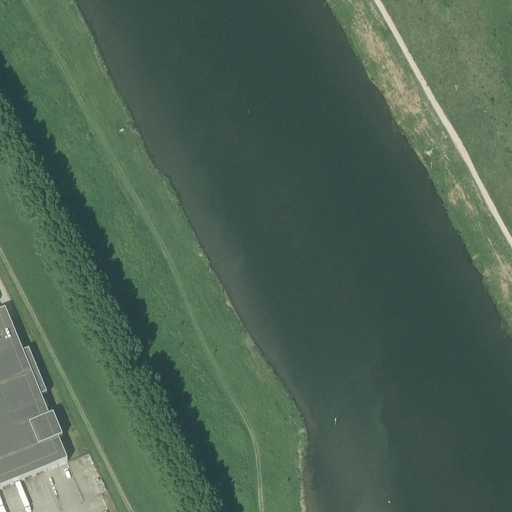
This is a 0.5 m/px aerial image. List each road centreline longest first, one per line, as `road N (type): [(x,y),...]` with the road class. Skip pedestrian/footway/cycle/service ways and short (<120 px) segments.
road 1 (track): [(262,511),(255,442),(162,248),(24,0)]
road 2 (track): [(219,511),(163,394),(0,101)]
road 3 (track): [(0,252),(130,511)]
